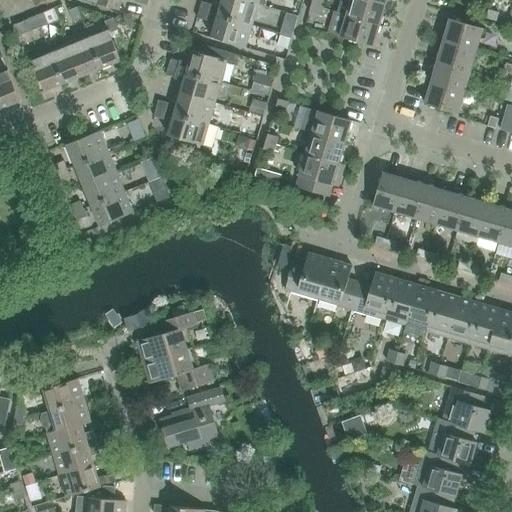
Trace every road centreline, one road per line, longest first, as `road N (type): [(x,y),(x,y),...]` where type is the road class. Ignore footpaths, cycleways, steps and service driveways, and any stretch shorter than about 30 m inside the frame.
road 1 (residential): [(32,119),(141,75),(162,0)]
road 2 (residential): [(140,511),(144,483),(108,378)]
road 3 (residential): [(384,126),(511,163)]
road 4 (residential): [(384,126),(422,0)]
road 5 (residential): [(81,238),(32,119)]
road 6 (residential): [(341,246),(372,141),(384,126)]
